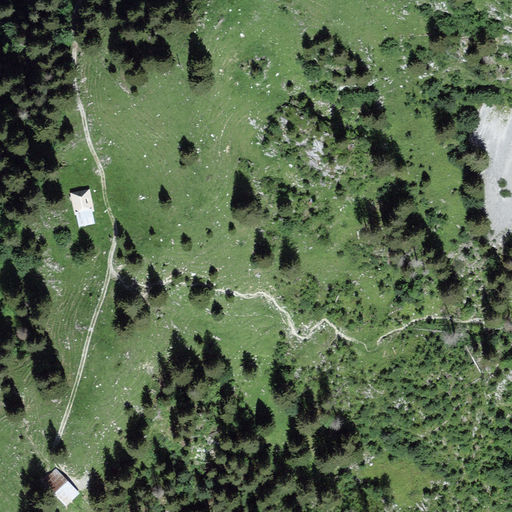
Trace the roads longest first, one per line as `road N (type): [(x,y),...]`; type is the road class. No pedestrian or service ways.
road 1 (track): [(78,0),(75,76),(115,229),(110,267)]
road 2 (track): [(110,267),(54,450),(58,467)]
